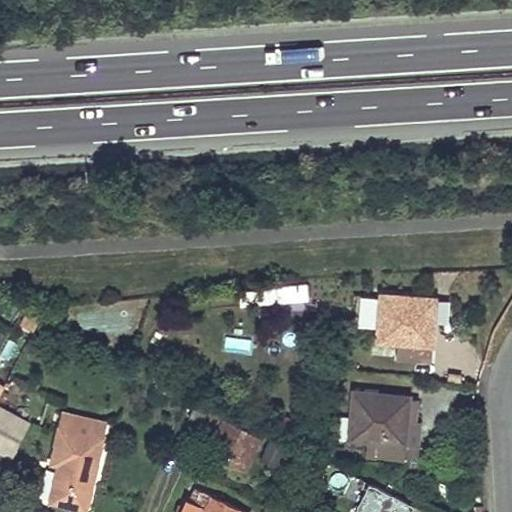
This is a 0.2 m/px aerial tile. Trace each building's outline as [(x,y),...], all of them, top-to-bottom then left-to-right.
[(406,342),(405,350),(405,357),(430,359),(432,320),(428,320),(430,298),(380,293),(377,340),(406,342)] [(33,328),(41,314),(35,311),(27,307),(20,321),(33,328)] [(418,398),(403,397),(404,395),(353,390),(349,437),(366,439),(378,440),(377,455),(402,458),(404,443),(404,440),(400,439),(402,420),(416,421),(416,420),(418,398)] [(0,449),(10,455),(27,422),(0,407),(0,449)] [(226,447),(225,450),(221,458),(244,469),(260,437),(207,411),(201,422),(216,430),(214,433),(229,441),(226,447)] [(59,470),(58,470),(56,469),(50,500),(84,507),(103,423),(62,413),(51,462),(61,464),(59,470)] [(420,421),(416,420),(416,421),(402,420),(400,439),(404,440),(404,443),(418,444),(420,421)] [(377,455),(378,440),(366,439),(364,453),(377,455)] [(304,474),(319,480),(334,487),(339,475),(304,460),(301,467),(306,469),(304,474)] [(340,478),(334,490),(342,494),(348,482),(340,478)] [(185,501),(179,511),(238,511),(240,508),(195,488),(188,502),(185,501)]
